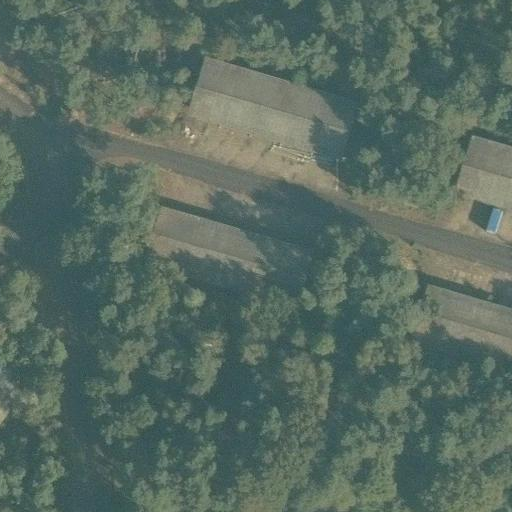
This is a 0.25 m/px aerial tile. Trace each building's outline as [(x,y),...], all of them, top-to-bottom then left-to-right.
[(349,160),(365,102),(212,61),(196,119),(349,160)] [(455,195),(511,210),(511,148),(471,138),(455,195)] [(175,272),(311,306),(325,250),(172,212),(162,255),(178,259),(175,272)] [(511,363),(511,309),(437,285),(428,313),(450,319),(443,342),(511,363)] [(0,427),(28,380),(0,363),(0,427)]
